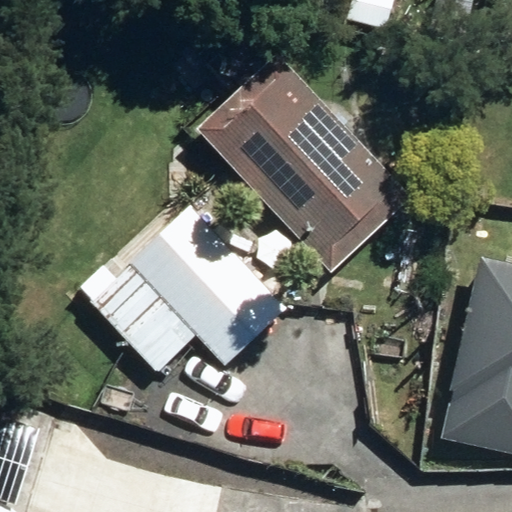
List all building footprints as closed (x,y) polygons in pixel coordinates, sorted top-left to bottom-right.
[(180,132),(318,275),(398,198),(260,55),(180,132)] [(273,317),(178,216),(120,273),(214,372),(273,317)] [(349,323),(352,346),(370,343),(367,320),(349,323)] [(251,461),(121,422),(112,453),(242,492),(251,461)] [(0,511),(16,511),(29,480),(0,468),(0,511)]
